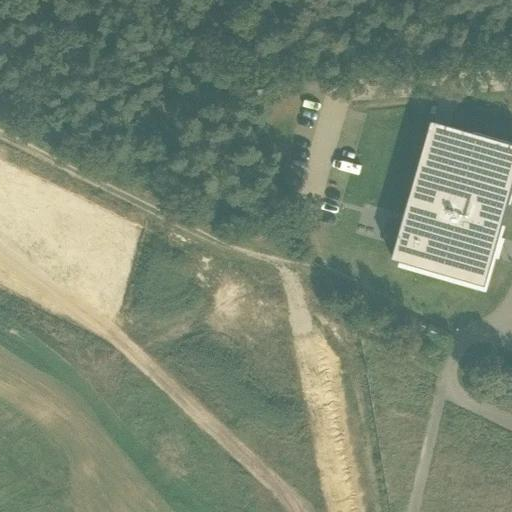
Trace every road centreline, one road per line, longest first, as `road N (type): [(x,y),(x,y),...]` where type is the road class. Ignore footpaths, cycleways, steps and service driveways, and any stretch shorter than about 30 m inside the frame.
road 1 (track): [(284,263),(222,243),(0,131)]
road 2 (track): [(370,511),(339,379),(284,263)]
